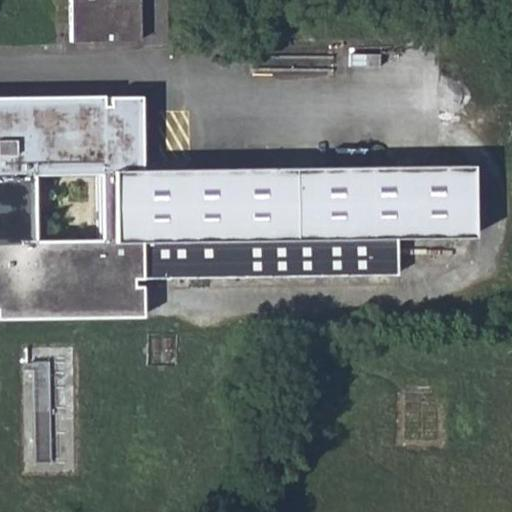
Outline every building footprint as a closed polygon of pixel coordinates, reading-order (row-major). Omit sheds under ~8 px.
[(62,0),(63,14),(135,20),(134,0),(62,0)] [(135,38),(135,20),(63,14),(64,41),(135,38)] [(138,98),(0,99),(0,318),(140,316),(140,279),(140,245),(293,242),(292,168),(139,167),(138,98)] [(473,167),(292,168),(293,242),(396,241),(472,240),(473,167)] [(396,241),(140,245),(140,279),(397,277),(396,241)]
